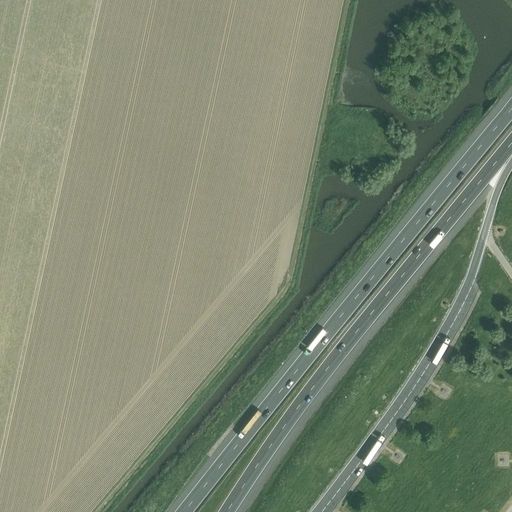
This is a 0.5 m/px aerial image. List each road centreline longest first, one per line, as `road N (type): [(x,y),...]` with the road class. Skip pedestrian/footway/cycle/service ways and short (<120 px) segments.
road 1 (motorway): [(511,109),(184,511)]
road 2 (motorway): [(226,511),(312,387),(508,146)]
